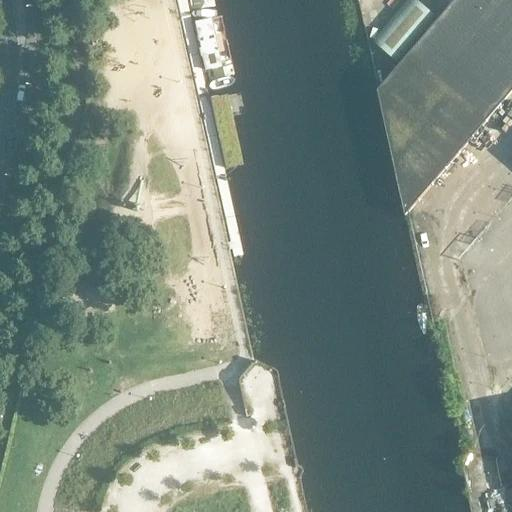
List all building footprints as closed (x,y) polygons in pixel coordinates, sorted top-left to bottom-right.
[(204,0),(199,0),(185,3),(201,77),(221,73),(204,0)] [(487,121),(511,92),(511,0),(456,0),(410,55),(409,54),(408,56),(409,56),(403,62),(480,129),(486,122),(486,123),(487,121)] [(460,153),(472,138),(473,139),(474,137),(473,137),(480,129),(403,62),(396,70),(395,71),(395,72),(382,86),(381,87),(377,92),(405,216),(405,217),(418,201),(419,202),(420,200),(419,200),(431,185),(432,186),(433,185),(433,184),(445,170),(446,170),(447,169),(446,169),(459,154),(460,153)] [(248,169),(231,91),(205,96),(223,174),(248,169)] [(252,190),(227,195),(244,273),(270,268),(252,190)] [(511,511),(511,467),(487,473),(495,511),(511,511)]
